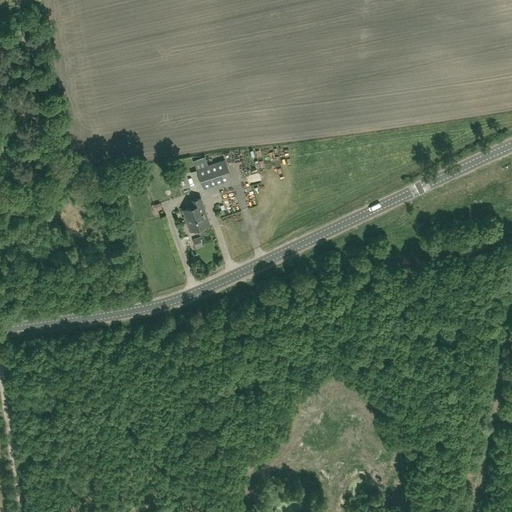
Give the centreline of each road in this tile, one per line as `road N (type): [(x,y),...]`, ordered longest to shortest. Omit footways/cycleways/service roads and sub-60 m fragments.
road 1 (tertiary): [(0,330),(180,299),(511,145)]
road 2 (track): [(511,325),(471,511)]
